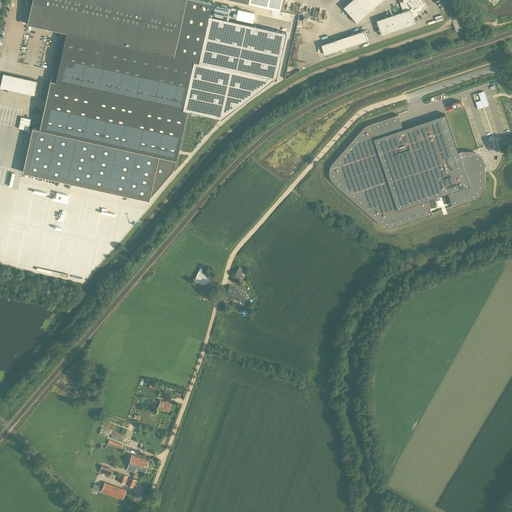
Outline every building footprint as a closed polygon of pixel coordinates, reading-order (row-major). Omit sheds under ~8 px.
[(55,81),(50,80),(40,129),(32,127),(23,171),(149,199),(150,197),(173,170),(175,159),(176,159),(187,110),(182,109),(193,60),(198,61),(211,3),(199,0),(26,0),(26,2),(31,3),(27,23),(66,32),(55,81)] [(235,0),(248,3),(281,10),(282,0),(235,0)] [(351,0),(344,7),(357,22),(382,0),(351,0)] [(428,6),(423,0),(402,0),(400,2),(403,11),(382,18),(377,20),(382,34),(415,23),(414,18),(428,6)] [(232,18),(254,22),(255,12),(234,8),(232,18)] [(322,44),(325,54),(368,40),(365,30),(322,44)] [(0,87),(35,93),(38,80),(3,73),(0,87)] [(474,94),(478,108),(489,105),(485,91),(474,94)] [(462,101),(453,104),(455,109),(464,107),(462,101)] [(330,166),(330,173),(331,177),(334,181),(380,222),(384,225),(389,226),(395,225),(432,213),(427,199),(448,192),(453,206),(475,198),(479,196),(482,192),(484,189),(485,187),(485,185),(485,165),(485,164),(485,163),(481,164),(478,155),(472,157),(470,150),(461,149),(461,150),(459,151),(446,113),(403,127),(399,113),(370,122),(367,124),(364,126),(333,160),(330,166)] [(214,273),(200,266),(193,280),(207,287),(208,286),(215,289),(219,282),(211,278),(214,273)] [(237,281),(241,283),(248,271),(238,266),(234,274),(232,278),(237,281)] [(234,298),(242,302),(246,294),(238,291),(238,289),(229,285),(224,296),(234,300),(234,298)] [(158,408),(168,411),(170,403),(160,400),(158,408)] [(99,434),(108,437),(110,431),(101,428),(99,434)] [(122,449),(124,444),(110,439),(108,444),(122,449)] [(132,454),(126,470),(135,473),(136,469),(140,457),(132,454)] [(140,457),(136,469),(144,472),(148,460),(140,457)] [(112,470),(101,466),(99,472),(110,476),(112,470)] [(118,481),(125,483),(128,476),(120,474),(118,481)] [(129,477),(126,484),(133,487),(136,479),(129,477)] [(109,495),(115,497),(118,488),(113,486),(109,495)]
